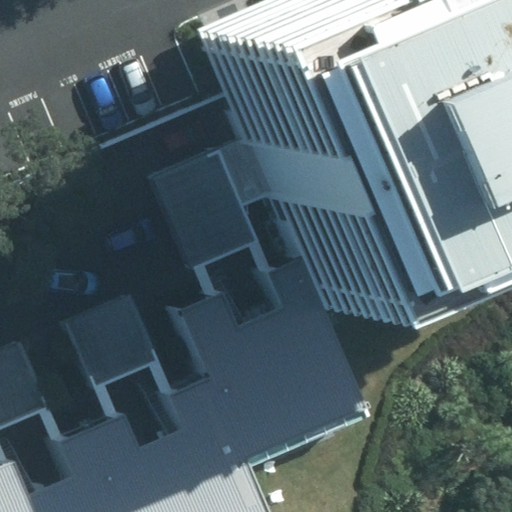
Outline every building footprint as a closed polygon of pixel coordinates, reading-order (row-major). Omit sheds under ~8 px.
[(511,38),(495,0),(259,0),(181,33),(281,269),(246,284),(264,326),(221,346),(202,301),(159,320),(187,387),(139,408),(156,446),(123,460),(106,418),(36,448),(53,490),(15,507),(0,471),(0,511),(248,511),(229,466),(345,417),(306,326),(511,237),(511,38)] [(72,83),(7,108),(30,167),(95,142),(72,83)] [(204,173),(154,194),(188,276),(240,256),(204,173)] [(117,300),(53,327),(80,391),(145,364),(117,300)] [(12,344),(0,348),(0,423),(38,408),(12,344)]
